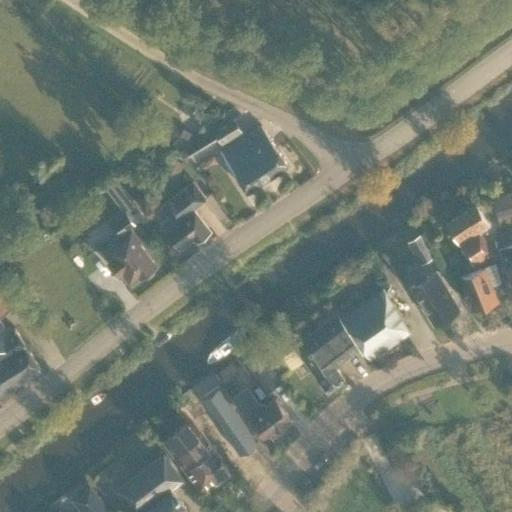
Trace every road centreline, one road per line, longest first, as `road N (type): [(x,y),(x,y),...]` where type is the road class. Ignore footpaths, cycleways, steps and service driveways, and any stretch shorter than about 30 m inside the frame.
road 1 (tertiary): [(352,166),(0,425)]
road 2 (residential): [(352,166),(285,118),(235,98),(75,0)]
road 3 (unclassified): [(511,336),(400,367),(346,406),(256,511)]
road 4 (tertiary): [(511,52),(352,166)]
